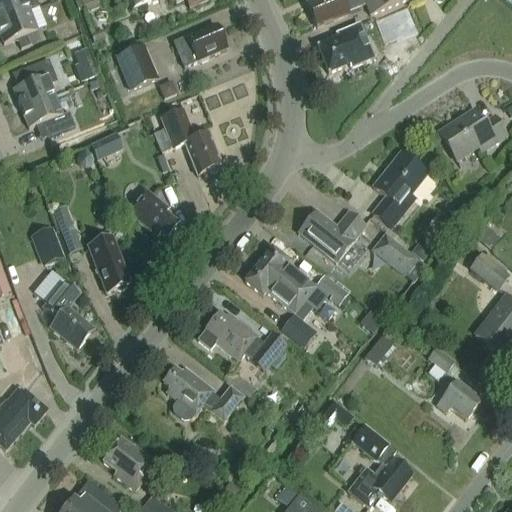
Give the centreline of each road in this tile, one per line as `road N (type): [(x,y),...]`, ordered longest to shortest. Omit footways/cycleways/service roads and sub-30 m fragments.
road 1 (tertiary): [(12,511),(289,147)]
road 2 (residential): [(511,78),(488,67),(462,72),(337,155),(320,159),(289,147)]
road 3 (tertiary): [(289,147),(285,81),(253,0)]
